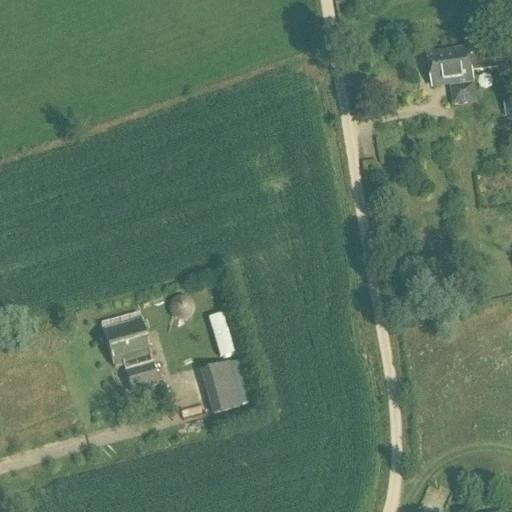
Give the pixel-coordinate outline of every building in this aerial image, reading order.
[(470,49),(473,70),(497,67),(495,46),(470,49)] [(430,57),(434,87),(451,85),(454,109),(478,106),(473,70),(470,49),(455,52),(455,54),(430,57)] [(189,300),(178,310),(190,323),(201,313),(189,300)] [(103,332),(114,369),(124,366),(131,393),(159,386),(141,321),(103,332)] [(201,372),(213,417),(241,409),(229,365),(201,372)]
